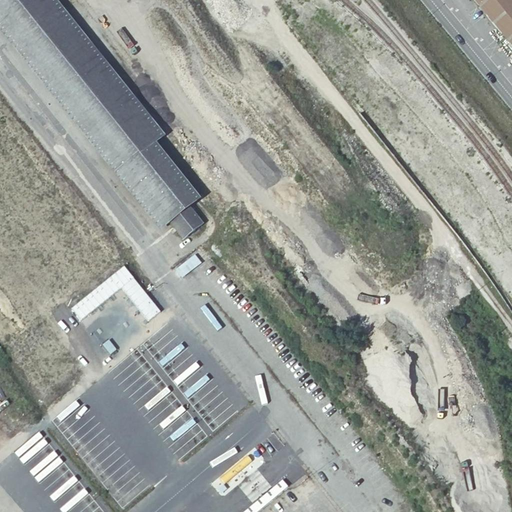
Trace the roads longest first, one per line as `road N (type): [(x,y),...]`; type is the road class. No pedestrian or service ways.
road 1 (unknown): [(137,0),(409,341)]
road 2 (secondary): [(429,0),(511,100)]
